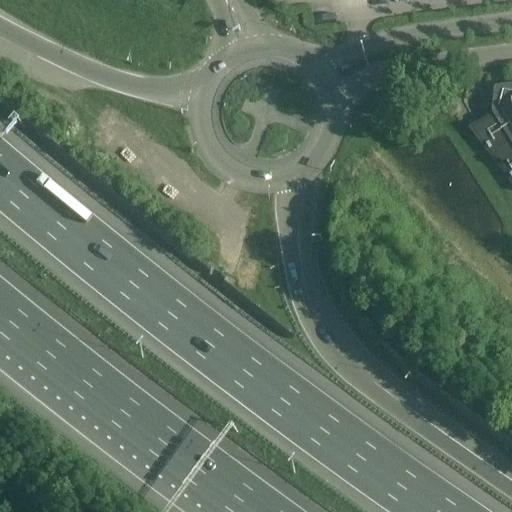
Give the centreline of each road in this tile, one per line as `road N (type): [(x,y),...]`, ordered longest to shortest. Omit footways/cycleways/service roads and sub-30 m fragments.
road 1 (motorway): [(441,511),(139,288),(0,173)]
road 2 (motorway): [(511,491),(372,392),(317,339),(289,248),(289,177)]
road 3 (motorway): [(0,311),(257,511)]
road 4 (motorway): [(201,98),(106,77),(0,25)]
road 5 (secondary): [(333,97),(399,68),(511,53)]
road 6 (secondary): [(511,21),(354,49)]
road 7 (track): [(238,175),(216,221),(136,156)]
road 8 (residential): [(479,0),(365,13),(354,49)]
road 9 (secondary): [(201,98),(203,137),(227,168),(263,181),(289,177)]
